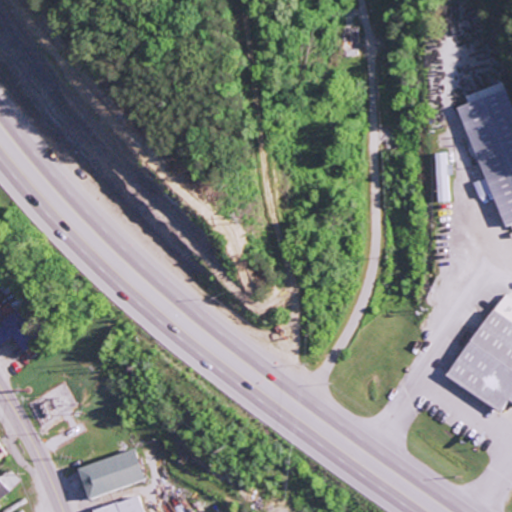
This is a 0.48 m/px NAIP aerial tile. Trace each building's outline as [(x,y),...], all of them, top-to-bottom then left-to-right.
[(457,105),(502,86),(511,110),(511,222),(508,224),(457,105)] [(451,202),(450,174),(453,174),(453,164),(448,164),(448,153),(436,153),(437,202),(451,202)] [(453,372),(499,308),(511,317),(511,400),(506,409),(453,372)] [(0,343),(12,336),(22,352),(38,341),(20,313),(0,325),(0,343)] [(78,465),(133,446),(145,479),(90,498),(78,465)] [(0,498),(19,482),(8,469),(0,475),(0,498)] [(95,511),(94,507),(139,493),(144,511),(95,511)]
